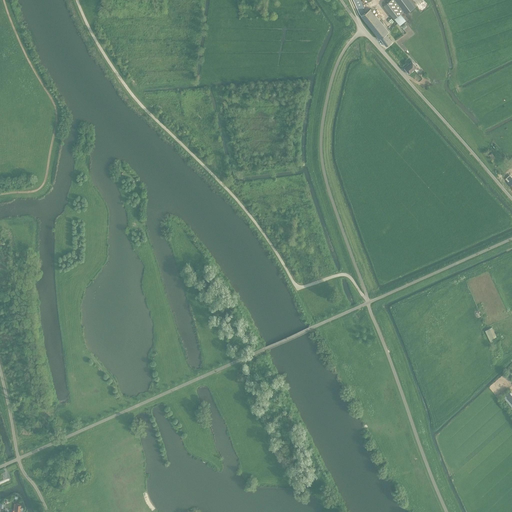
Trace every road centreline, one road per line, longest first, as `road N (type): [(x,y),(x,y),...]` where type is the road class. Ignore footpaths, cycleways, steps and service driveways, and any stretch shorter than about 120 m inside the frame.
road 1 (track): [(368,302),(343,274),(295,284),(242,206),(127,87),(78,0)]
road 2 (unclassified): [(511,198),(342,0)]
